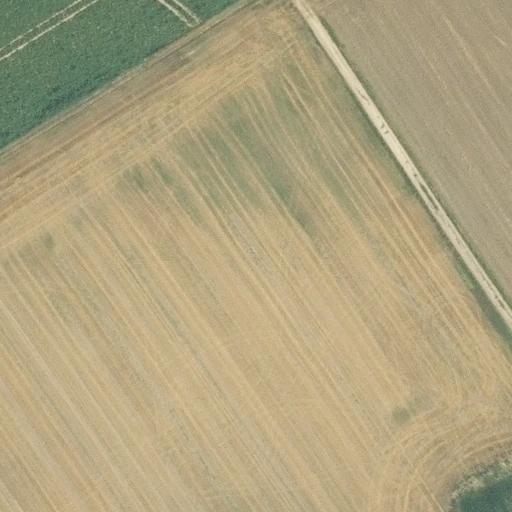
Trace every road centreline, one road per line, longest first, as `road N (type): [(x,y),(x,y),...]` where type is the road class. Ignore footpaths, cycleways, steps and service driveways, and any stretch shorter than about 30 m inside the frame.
road 1 (track): [(294,0),(511,322)]
road 2 (track): [(0,152),(245,0)]
